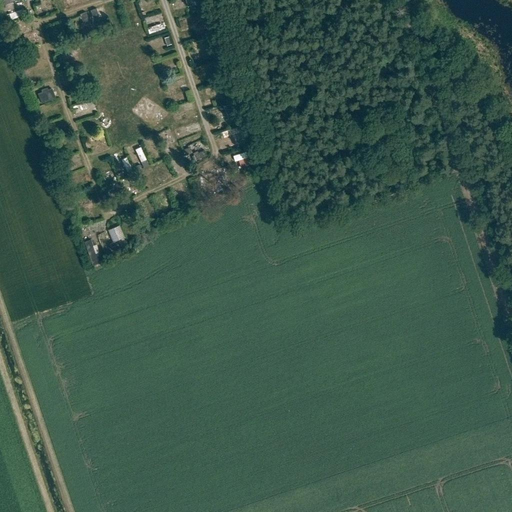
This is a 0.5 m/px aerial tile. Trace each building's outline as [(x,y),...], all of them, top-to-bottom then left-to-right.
[(53,0),(45,0),(50,14),(58,12),(53,0)] [(98,30),(111,25),(104,7),(91,12),(98,30)] [(13,19),(26,16),(25,11),(12,14),(13,19)] [(193,18),(196,30),(210,26),(207,14),(193,18)] [(165,23),(149,28),(151,35),(167,29),(165,23)] [(65,60),(66,67),(84,66),(83,58),(65,60)] [(220,85),(205,91),(208,98),(223,92),(220,85)] [(54,88),(39,92),(42,104),(57,99),(54,88)] [(77,120),(97,115),(96,108),(75,113),(77,120)] [(244,126),(223,133),(225,139),(246,131),(244,126)] [(202,141),(195,144),(198,150),(205,147),(202,141)] [(143,162),(148,160),(142,147),(137,150),(143,162)] [(249,164),(247,158),(255,156),(253,150),(234,156),(236,162),(239,161),(241,167),(249,164)] [(129,158),(124,160),(129,174),(134,172),(129,158)] [(186,187),(191,202),(197,200),(191,185),(186,187)] [(119,225),(108,230),(113,242),(110,243),(113,251),(128,244),(126,239),(125,240),(124,237),(125,237),(119,225)]
